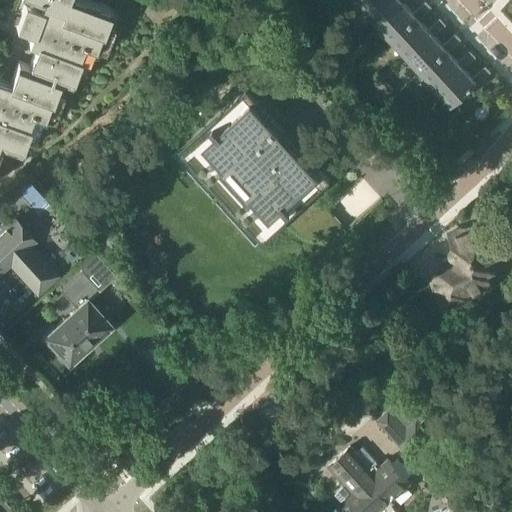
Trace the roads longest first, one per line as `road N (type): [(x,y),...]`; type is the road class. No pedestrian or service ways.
road 1 (residential): [(511,135),(107,511)]
road 2 (unknown): [(250,377),(313,380),(511,299)]
road 3 (secondary): [(105,511),(0,397)]
